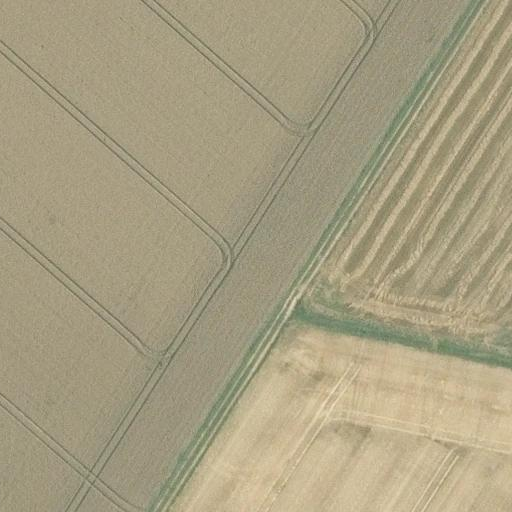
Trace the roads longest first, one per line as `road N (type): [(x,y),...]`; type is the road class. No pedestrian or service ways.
road 1 (track): [(487,0),(160,511)]
road 2 (track): [(287,315),(511,364)]
